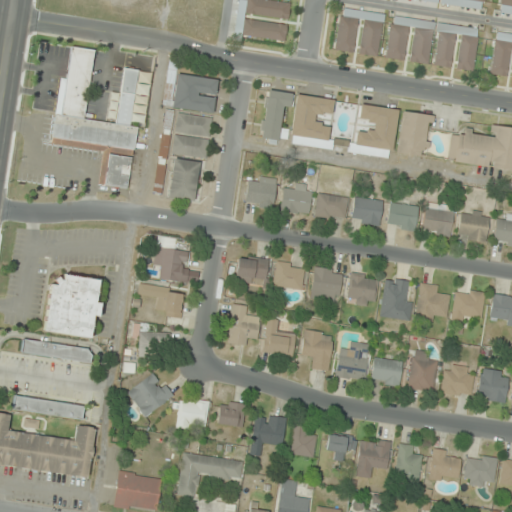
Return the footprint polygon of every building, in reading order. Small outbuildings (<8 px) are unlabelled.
[(289,3),(267,0),(246,0),(246,2),(239,1),(235,35),(284,41),(287,22),(289,3)] [(442,0),(442,4),(482,9),(483,0),(442,0)] [(511,14),(511,0),(500,0),(499,13),(511,14)] [(353,52),(358,18),(363,19),(359,53),(377,56),(383,15),(340,9),(335,50),(353,52)] [(386,57),(407,60),(407,61),(428,64),(433,23),(391,18),(386,57)] [(433,65),(453,68),(472,71),(478,29),(439,24),(433,65)] [(510,77),(511,77),(511,35),(495,33),(490,74),(510,76),(510,77)] [(54,145),(103,151),(99,185),(128,189),(136,124),(144,125),(151,72),(123,69),(120,93),(111,92),(108,117),(115,118),(114,123),(84,119),(93,50),(66,46),(54,145)] [(217,80),(176,74),(172,107),(213,113),(217,80)] [(262,138),(286,140),(287,129),(280,128),(282,108),(290,108),(292,93),(267,90),(262,138)] [(290,143),(328,148),(331,127),(317,126),(319,114),(331,116),(333,100),(297,95),(290,143)] [(356,130),(353,152),(391,157),(397,109),(360,104),(358,120),(373,121),(372,132),(356,130)] [(396,153),(427,157),(432,115),(402,111),(396,153)] [(205,116),(177,114),(175,133),(203,135),(205,116)] [(447,161),(511,169),(511,127),(490,125),(489,136),(451,131),(447,161)] [(172,154),(202,157),(203,138),(174,135),(172,154)] [(199,162),(173,159),(168,197),(194,201),(199,162)] [(277,180),(258,176),(257,183),(249,182),(245,203),(272,208),(277,180)] [(293,189),(286,187),(279,207),(304,216),(314,189),(295,182),(293,189)] [(345,219),(347,197),(317,194),(315,215),(345,219)] [(350,221),(378,226),(383,201),(355,197),(350,221)] [(415,230),(418,206),(389,203),(386,226),(415,230)] [(422,232),(449,236),(453,211),(426,207),(422,232)] [(457,239),(486,242),(489,213),(460,210),(457,239)] [(511,245),(511,215),(499,214),(496,243),(511,245)] [(190,253),(156,246),(152,266),(161,267),(159,279),(184,284),(190,253)] [(266,278),(265,257),(235,259),(237,280),(266,278)] [(274,288),(302,288),(302,264),(274,264),(274,288)] [(310,298),(337,302),(342,271),(314,267),(310,298)] [(376,276),(351,273),(348,303),(373,305),(376,276)] [(43,332),(92,339),(100,279),(63,274),(62,280),(50,279),(43,332)] [(404,300),(406,281),(384,278),(379,316),(410,320),(412,301),(404,300)] [(415,318),(435,321),(436,314),(445,315),(448,294),(439,293),(440,287),(420,284),(415,318)] [(184,291),(139,285),(137,295),(157,297),(155,309),(166,310),(165,319),(180,321),(184,291)] [(484,293),(455,289),(451,319),(480,323),(484,293)] [(511,325),(511,296),(492,294),(489,322),(511,325)] [(246,346),(246,338),(257,339),(259,317),(245,316),(246,306),(231,305),(228,344),(246,346)] [(277,320),(266,319),(262,351),(292,355),(295,334),(276,332),(277,320)] [(139,339),(139,355),(169,355),(169,333),(155,333),(155,324),(133,324),(133,339),(139,339)] [(301,356),(310,357),(309,368),(328,370),(332,334),(304,330),(301,356)] [(20,354),(90,362),(92,348),(21,339),(20,354)] [(365,379),(368,344),(350,342),(349,350),(338,350),(336,377),(365,379)] [(436,362),(427,361),(428,352),(412,350),(407,388),(433,392),(436,362)] [(370,381),(398,386),(402,362),(375,357),(370,381)] [(471,397),(475,369),(444,364),(440,393),(471,397)] [(126,393),(145,417),(172,395),(153,371),(126,393)] [(479,399),(507,399),(507,372),(479,372),(479,399)] [(13,396),(12,410),(82,419),(84,404),(13,396)] [(207,427),(206,399),(176,400),(177,428),(207,427)] [(242,426),(245,404),(219,401),(217,424),(242,426)] [(0,465),(88,477),(95,427),(76,425),(74,440),(8,431),(10,414),(0,413),(0,465)] [(249,454),(260,456),(261,446),(282,449),(286,418),(254,413),(249,454)] [(289,453),(312,457),(316,429),(293,426),(289,453)] [(355,449),(356,437),(328,433),(325,455),(344,457),(345,448),(355,449)] [(390,441),(360,438),(356,476),(374,478),(375,468),(387,469),(390,441)] [(394,478),(418,482),(422,457),(412,455),(414,446),(400,444),(394,478)] [(429,479),(458,482),(460,453),(432,450),(429,479)] [(177,496),(196,498),(198,476),(240,481),(242,460),(182,453),(177,496)] [(464,483),(493,486),(496,457),(466,455),(464,483)] [(499,488),(511,489),(511,461),(502,460),(499,488)] [(161,476),(117,471),(114,507),(158,511),(161,476)] [(276,511),(307,511),(310,495),(298,493),(299,482),(281,480),(276,511)] [(269,511),(259,509),(260,504),(248,501),(245,511),(269,511)]
